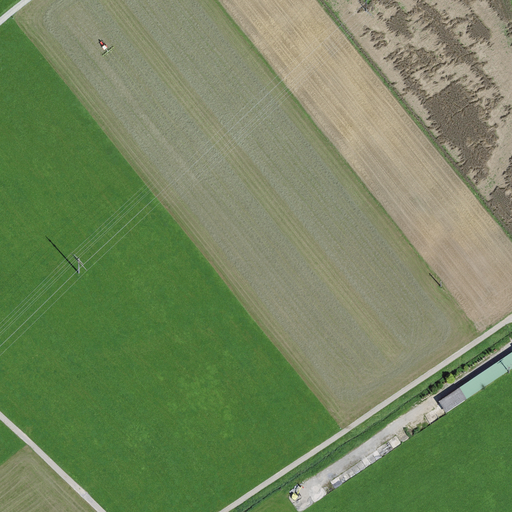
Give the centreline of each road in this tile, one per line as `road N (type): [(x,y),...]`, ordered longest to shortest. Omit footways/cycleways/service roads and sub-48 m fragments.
road 1 (track): [(511,318),(225,511)]
road 2 (track): [(101,511),(0,416)]
